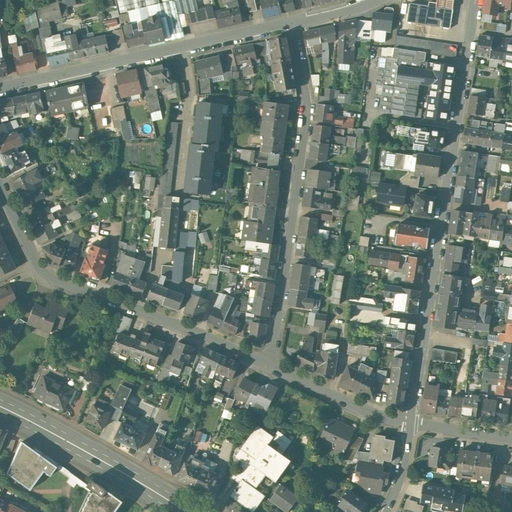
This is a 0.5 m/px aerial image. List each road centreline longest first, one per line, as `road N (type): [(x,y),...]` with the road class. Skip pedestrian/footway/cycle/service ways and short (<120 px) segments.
road 1 (residential): [(474,0),(410,421)]
road 2 (residential): [(293,23),(306,105),(268,365)]
road 3 (residential): [(0,184),(47,276),(268,365)]
road 4 (residential): [(0,87),(293,23)]
road 5 (secondary): [(197,511),(0,399)]
road 6 (secondary): [(0,414),(174,511)]
road 7 (residential): [(268,365),(363,411),(410,421)]
